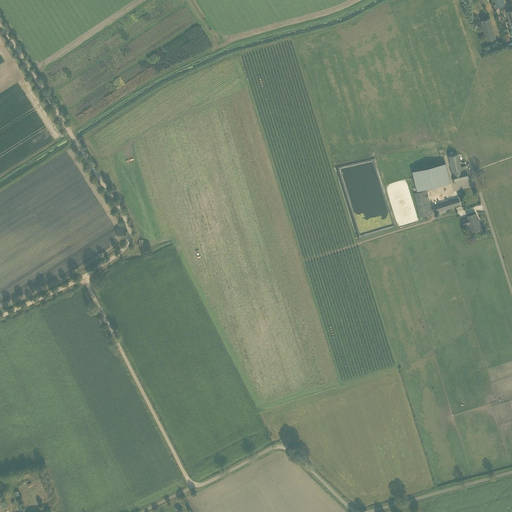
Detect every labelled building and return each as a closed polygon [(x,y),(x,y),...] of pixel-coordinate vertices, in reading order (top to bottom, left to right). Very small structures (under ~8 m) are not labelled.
[(480,20),(486,40),(487,40),(496,38),(490,17),(480,20)] [(465,165),(461,166),(457,153),(448,156),(452,173),(454,181),(468,178),(466,169),(465,165)] [(417,191),(450,182),(445,163),(412,171),(417,191)] [(426,190),(414,193),(417,205),(429,202),(426,190)] [(460,199),(435,205),(436,211),(456,207),(457,211),(462,210),(460,199)] [(432,214),(429,202),(417,205),(420,217),(432,214)] [(472,231),(481,228),(479,222),(478,223),(475,213),(467,216),(468,218),(462,220),(464,225),(470,223),(472,231)]
